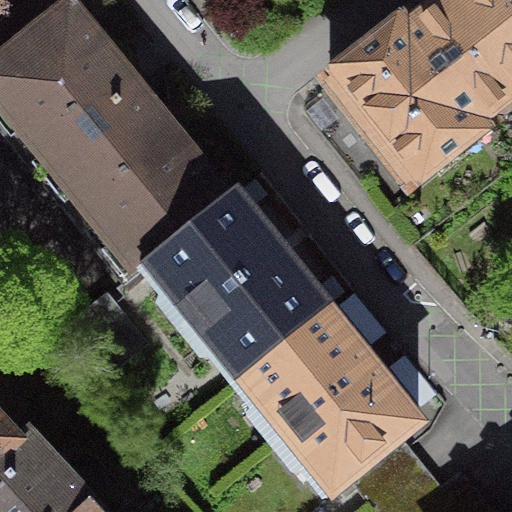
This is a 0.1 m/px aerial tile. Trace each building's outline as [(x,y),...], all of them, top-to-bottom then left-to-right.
[(413,19),(411,21),(489,121),(511,102),(511,15),(500,0),(439,0),(414,20),(413,19)] [(511,0),(500,0),(511,15),(511,0)] [(148,264),(234,195),(233,193),(224,200),(222,198),(221,199),(152,113),(71,12),(73,11),(71,9),(0,66),(0,127),(124,282),(140,269),(140,270),(148,264)] [(399,31),(329,85),(407,185),(489,121),(411,21),(399,31)] [(240,377),(326,308),(279,250),(234,195),(148,264),(240,377)] [(107,295),(60,333),(99,382),(146,344),(107,295)] [(240,377),(332,494),(419,424),(374,368),(326,308),(240,377)] [(0,455),(17,440),(0,421),(0,455)] [(17,440),(0,455),(0,511),(96,511),(24,434),(17,440)] [(414,461),(405,449),(358,487),(377,510),(423,472),(414,461)] [(441,494),(423,472),(377,510),(378,511),(488,511),(471,491),(460,477),(441,494)]
